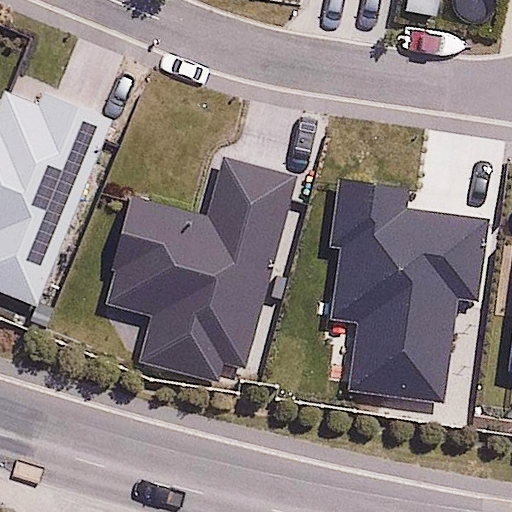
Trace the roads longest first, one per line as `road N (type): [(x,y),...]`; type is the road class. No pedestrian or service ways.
road 1 (residential): [(511,87),(293,62),(113,0)]
road 2 (unclassified): [(0,431),(278,511)]
